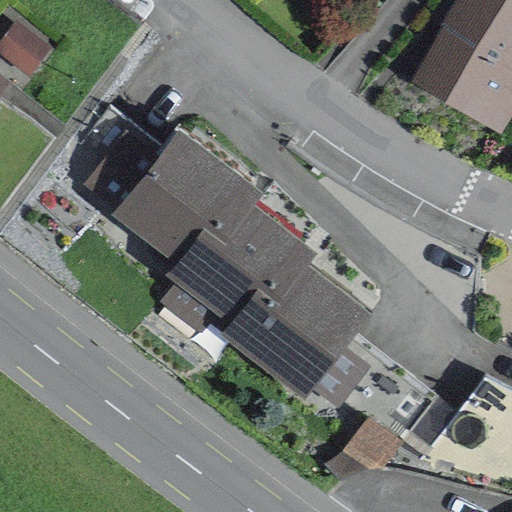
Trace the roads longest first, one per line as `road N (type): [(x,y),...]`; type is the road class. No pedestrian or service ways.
road 1 (unclassified): [(158,0),(422,185),(511,226)]
road 2 (primary): [(0,318),(255,511)]
